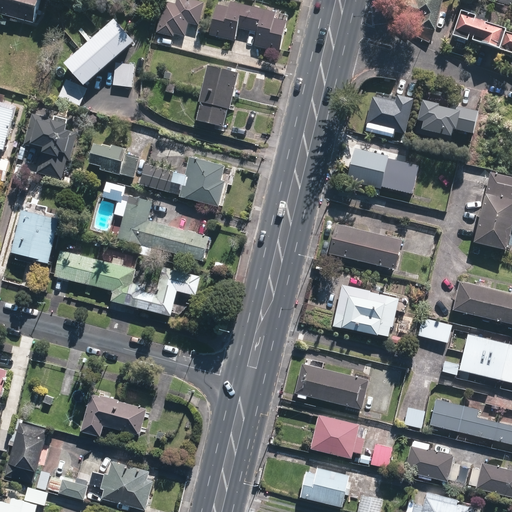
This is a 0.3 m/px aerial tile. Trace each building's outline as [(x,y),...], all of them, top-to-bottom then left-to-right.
[(6,0),(3,13),(13,16),(13,19),(19,21),(20,18),(36,22),(41,0),(6,0)] [(164,0),(157,29),(174,33),(174,32),(184,34),(188,20),(198,23),(203,2),(194,0),(176,0),(176,3),(164,0)] [(438,30),(445,0),(400,0),(397,12),(423,19),(421,25),(438,30)] [(275,11),(231,1),(229,6),(218,4),(210,36),(234,41),(238,27),(259,31),(256,44),(280,50),(286,20),(274,17),(275,11)] [(511,32),(509,31),(510,28),(508,28),(487,21),(488,20),(478,16),(478,15),(462,9),(454,35),(469,40),(471,37),(475,38),(474,40),(501,49),(511,52),(511,32)] [(85,83),(136,38),(116,16),(66,60),(85,83)] [(33,38),(31,45),(38,48),(41,41),(33,38)] [(135,64),(117,62),(114,85),(133,86),(135,64)] [(231,109),(234,97),(240,73),(208,65),(202,90),(199,101),(201,102),(197,119),(224,126),(228,108),(231,109)] [(81,105),(88,87),(67,78),(59,96),(81,105)] [(176,84),(169,83),(167,90),(174,92),(176,84)] [(405,132),(414,97),(400,93),(398,101),(374,96),(367,123),(405,132)] [(0,146),(7,149),(19,105),(0,100),(0,146)] [(453,129),(473,134),(479,111),(457,106),(456,110),(439,106),(440,104),(422,100),(417,119),(423,121),(421,128),(451,135),(453,129)] [(38,172),(63,179),(68,159),(71,160),(79,132),(69,130),(71,123),(33,113),(25,144),(38,148),(37,152),(43,153),(38,172)] [(114,146),(98,142),(93,163),(104,165),(103,169),(124,174),(124,173),(136,176),(141,156),(129,153),(130,147),(115,143),(114,146)] [(348,177),(413,192),(419,164),(355,149),(348,177)] [(224,178),(227,164),(190,154),(185,173),(145,163),(140,183),(169,190),(172,180),(183,183),(180,195),(220,205),(227,179),(224,178)] [(9,160),(0,157),(0,179),(4,180),(9,160)] [(511,231),(511,175),(491,171),(474,240),(508,248),(511,231)] [(104,196),(123,201),(127,185),(108,181),(104,196)] [(119,237),(206,260),(212,235),(150,219),(155,201),(131,194),(119,237)] [(22,210),(12,252),(39,259),(38,261),(49,264),(60,219),(22,210)] [(328,252),(396,268),(404,238),(336,222),(328,252)] [(138,268),(63,249),(56,275),(115,290),(113,300),(173,315),(179,290),(199,295),(203,276),(165,266),(158,294),(146,291),(147,286),(134,283),(138,268)] [(511,291),(460,280),(453,309),(511,322),(511,291)] [(342,283),(333,325),(344,327),(344,326),(380,334),(380,333),(389,335),(392,325),(394,326),(400,297),(372,290),(342,283)] [(448,341),(453,323),(422,316),(418,333),(448,341)] [(511,343),(467,334),(459,369),(511,381),(511,343)] [(442,370),(457,373),(460,362),(444,359),(442,370)] [(372,379),(304,363),(297,393),(365,409),(372,379)] [(390,368),(372,363),(369,374),(387,379),(390,368)] [(0,409),(0,410),(10,370),(0,367),(0,409)] [(113,427),(120,400),(93,393),(83,430),(103,435),(105,425),(113,427)] [(52,404),(55,397),(47,394),(44,401),(43,400),(41,407),(52,411),(54,404),(52,404)] [(432,424),(511,442),(511,424),(479,416),(481,408),(438,398),(432,424)] [(120,400),(113,427),(142,435),(149,408),(120,400)] [(427,411),(410,407),(406,423),(423,427),(427,411)] [(364,452),(368,438),(360,436),(363,423),(321,413),(313,448),(354,457),(356,450),(364,452)] [(35,482),(50,429),(21,421),(6,474),(35,482)] [(0,449),(7,451),(12,431),(0,428),(0,449)] [(168,432),(159,429),(158,436),(166,439),(168,432)] [(373,464),(390,467),(394,446),(377,443),(373,464)] [(458,481),(462,464),(455,462),(457,455),(413,445),(407,471),(451,481),(451,479),(458,481)] [(361,461),(370,463),(372,455),(362,453),(361,461)] [(150,479),(152,469),(114,460),(111,472),(107,471),(103,488),(107,489),(105,498),(149,509),(156,481),(150,479)] [(511,468),(483,462),(481,469),(474,468),(470,484),(478,486),(477,488),(511,496),(511,468)] [(303,496),(346,506),(353,475),(320,467),(319,472),(309,470),(303,496)] [(90,479),(78,476),(79,472),(80,471),(68,468),(66,477),(66,478),(64,478),(64,479),(62,478),(52,476),(49,488),(59,491),(61,491),(60,492),(86,499),(90,484),(89,484),(90,479)] [(50,491),(32,486),(29,497),(47,502),(50,491)] [(472,511),(474,506),(459,502),(460,498),(428,491),(425,504),(415,502),(413,511),(472,511)] [(359,511),(360,511),(382,511),(385,499),(363,494),(359,511)] [(37,511),(40,503),(13,496),(12,502),(8,501),(5,511),(37,511)]
